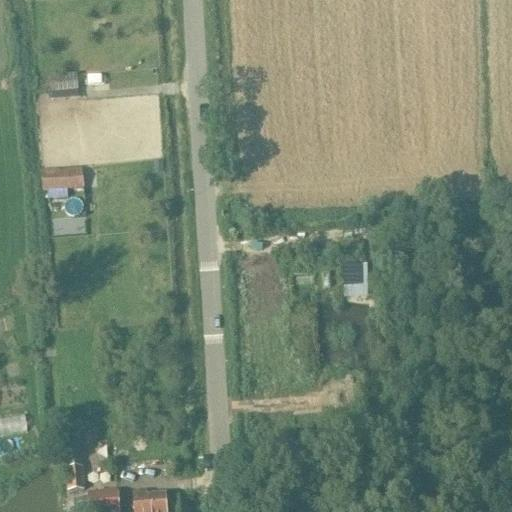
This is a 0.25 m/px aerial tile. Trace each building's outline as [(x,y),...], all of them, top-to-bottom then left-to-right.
[(55,102),(84,100),(82,73),(54,75),(55,102)] [(81,167),(41,170),(42,194),(82,191),(81,167)] [(103,300),(122,299),(121,256),(102,256),(103,300)] [(68,493),(84,491),(82,470),(66,471),(68,493)] [(133,511),(165,511),(164,496),(116,501),(115,491),(87,494),(88,511),(117,511),(133,510),(133,511)]
